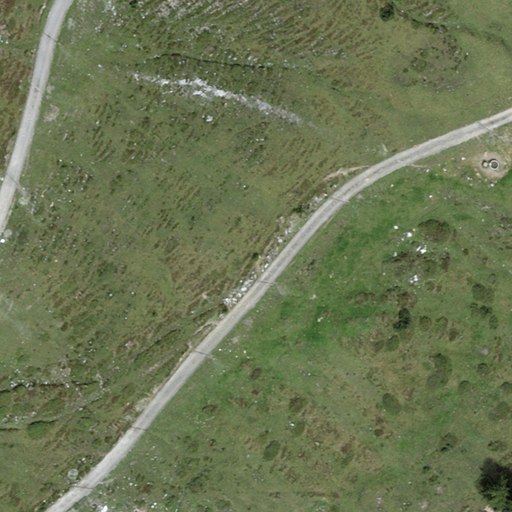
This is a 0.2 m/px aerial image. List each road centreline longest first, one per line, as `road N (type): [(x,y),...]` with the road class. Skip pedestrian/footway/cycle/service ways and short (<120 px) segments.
road 1 (track): [(511,114),(397,160),(340,195),(129,439),(54,511)]
road 2 (track): [(0,211),(64,0)]
